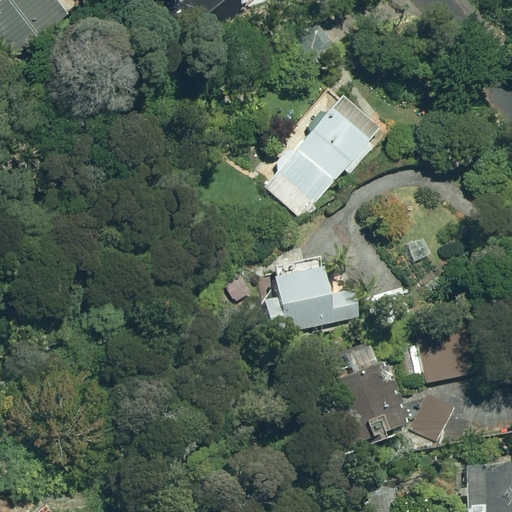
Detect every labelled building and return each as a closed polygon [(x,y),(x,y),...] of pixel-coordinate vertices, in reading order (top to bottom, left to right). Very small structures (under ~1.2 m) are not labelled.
[(0,22),(0,43),(17,65),(73,21),(56,0),(15,0),(0,12),(0,14),(4,20),(0,22)] [(195,0),(190,4),(207,27),(245,0),(195,0)] [(289,34),(315,65),(339,45),(313,13),(289,34)] [(264,188),(301,220),(345,169),(351,174),(374,144),(369,138),(379,124),(342,90),(312,123),(315,125),(264,188)] [(274,274),(285,330),(360,314),(354,284),(330,289),(324,262),(274,274)] [(220,278),(235,303),(252,292),(237,267),(220,278)] [(411,315),(403,286),(373,295),(381,323),(411,315)] [(416,328),(426,381),(476,371),(466,318),(416,328)] [(416,434),(437,445),(456,406),(429,393),(413,423),(401,391),(387,384),(377,357),(346,368),(378,455),(393,451),(392,446),(396,445),(395,442),(416,434)] [(511,511),(511,455),(467,459),(470,511),(511,511)] [(29,511),(53,511),(45,501),(29,511)]
